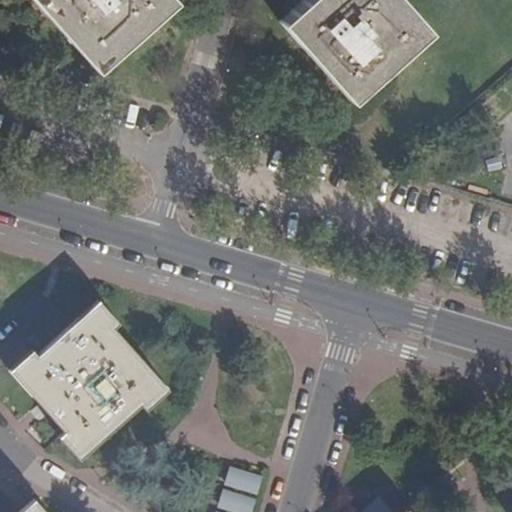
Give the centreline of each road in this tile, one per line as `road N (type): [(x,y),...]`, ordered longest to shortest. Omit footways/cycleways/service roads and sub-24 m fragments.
road 1 (residential): [(154,241),(216,0)]
road 2 (residential): [(288,511),(353,300)]
road 3 (residential): [(353,300),(154,241)]
road 4 (residential): [(511,347),(353,300)]
road 5 (residential): [(154,241),(0,196)]
